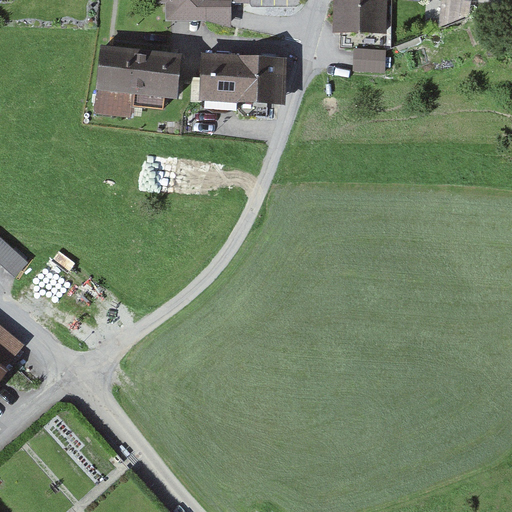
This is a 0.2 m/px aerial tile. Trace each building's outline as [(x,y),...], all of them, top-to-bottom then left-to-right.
[(383,3),(336,3),(336,36),(383,36),(383,3)] [(385,54),(354,52),(354,63),(353,74),(384,76),(385,54)] [(112,61),(94,60),(93,104),(168,104),(169,61),(112,61)] [(243,63),(207,64),(207,107),(243,107),(243,63)] [(0,232),(0,262),(15,276),(30,259),(0,232)] [(0,332),(0,374),(2,376),(23,351),(0,332)]
